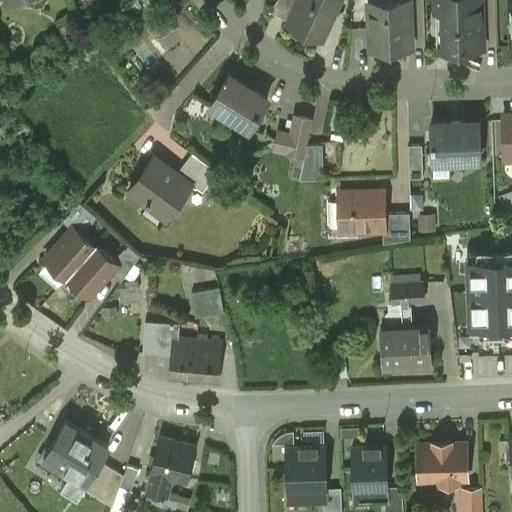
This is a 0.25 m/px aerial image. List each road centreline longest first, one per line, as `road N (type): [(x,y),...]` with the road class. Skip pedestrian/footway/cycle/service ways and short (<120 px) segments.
road 1 (residential): [(511,82),(361,86),(317,78),(279,60),(210,0)]
road 2 (residential): [(250,407),(138,388),(56,346),(0,305)]
road 3 (residential): [(511,395),(250,407)]
